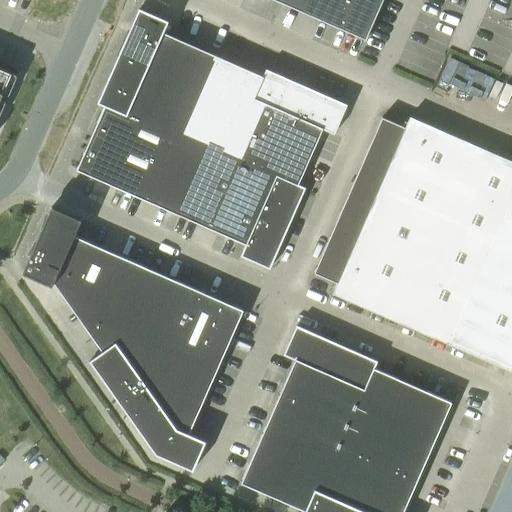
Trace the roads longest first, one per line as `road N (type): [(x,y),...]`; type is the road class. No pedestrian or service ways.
road 1 (unclassified): [(46,191),(288,297)]
road 2 (unclassified): [(288,297),(509,393)]
road 3 (unclassified): [(381,84),(288,297)]
road 4 (unclassified): [(188,0),(381,84)]
road 5 (unclassified): [(288,297),(206,479)]
road 6 (unclassified): [(381,84),(511,140)]
road 7 (unclassified): [(15,176),(70,51)]
road 8 (unclassified): [(509,393),(456,511)]
